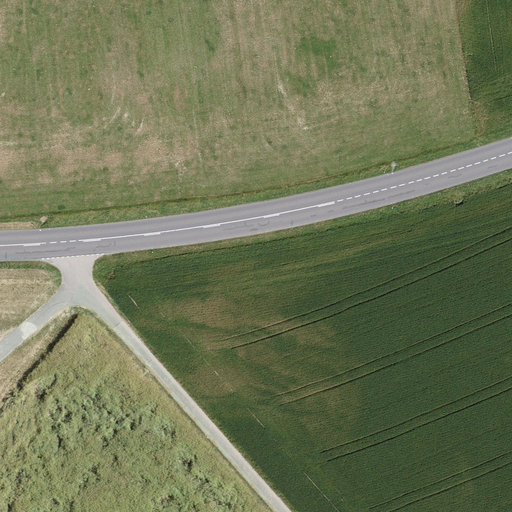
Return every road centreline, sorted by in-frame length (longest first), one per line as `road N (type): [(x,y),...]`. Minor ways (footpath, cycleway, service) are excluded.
road 1 (tertiary): [(0,246),(269,217),(511,154)]
road 2 (track): [(280,511),(86,292),(71,243)]
